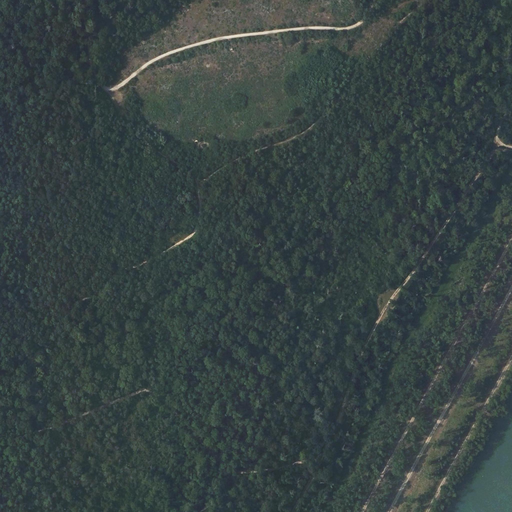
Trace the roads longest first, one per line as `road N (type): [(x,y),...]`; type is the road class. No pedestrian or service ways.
road 1 (track): [(494,147),(390,298),(321,455)]
road 2 (track): [(361,511),(511,239)]
road 3 (track): [(511,286),(388,511)]
road 4 (track): [(428,511),(511,357)]
